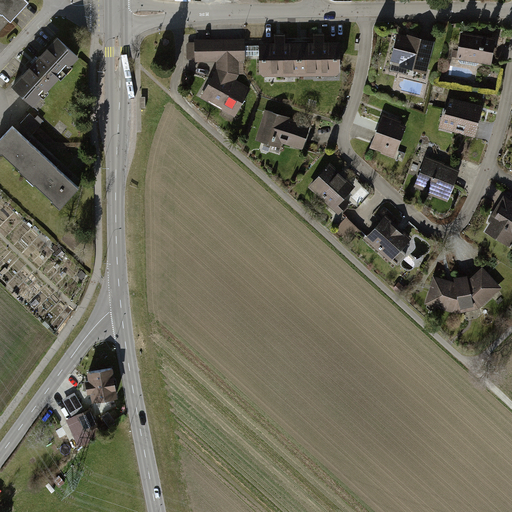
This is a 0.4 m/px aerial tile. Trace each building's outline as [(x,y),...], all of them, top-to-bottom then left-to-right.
[(29,3),(26,0),(0,0),(0,12),(11,23),(29,3)] [(32,44),(38,48),(55,24),(49,20),(32,44)] [(457,32),(452,58),(489,65),(494,39),(457,32)] [(431,43),(395,33),(387,63),(423,73),(431,43)] [(255,44),(255,76),(298,76),(298,42),(282,42),(282,34),(272,34),(272,44),(255,44)] [(298,42),(298,76),(336,76),(336,42),(321,42),(321,34),(311,34),(311,42),(298,42)] [(58,37),(11,86),(33,107),(37,103),(39,104),(50,93),(48,92),(59,79),(62,82),(74,69),(72,67),(80,58),(58,37)] [(214,61),(214,72),(197,96),(232,119),(249,90),(234,80),(236,75),(236,61),(242,61),(242,38),(190,39),(191,62),(214,61)] [(446,98),(438,127),(472,136),(479,106),(446,98)] [(298,155),(307,125),(261,110),(251,140),(298,155)] [(377,152),(391,158),(403,126),(399,125),(401,119),(382,112),(370,144),(379,148),(377,152)] [(28,115),(20,123),(33,135),(37,131),(41,127),(39,125),(42,121),(37,116),(33,120),(28,115)] [(0,141),(0,152),(28,178),(47,158),(14,127),(0,141)] [(47,158),(28,178),(61,210),(81,189),(47,158)] [(424,158),(413,188),(445,199),(456,169),(424,158)] [(328,164),(306,187),(336,215),(348,202),(344,199),(354,188),(328,164)] [(489,221),(483,231),(504,244),(509,236),(511,237),(511,201),(503,196),(487,220),(489,221)] [(350,213),(338,227),(352,240),(364,227),(350,213)] [(382,215),(362,238),(388,261),(408,238),(382,215)] [(83,247),(67,233),(60,241),(76,255),(83,247)] [(431,278),(422,303),(454,313),(479,310),(500,288),(480,267),(465,281),(465,277),(452,278),(452,283),(431,278)] [(81,274),(77,278),(81,282),(85,278),(81,274)] [(9,289),(7,291),(16,299),(18,297),(9,289)] [(115,369),(87,373),(92,403),(119,399),(115,369)] [(75,398),(63,405),(70,417),(82,410),(75,398)] [(90,412),(69,423),(76,437),(97,426),(90,412)] [(111,430),(117,426),(108,413),(102,418),(111,430)]
